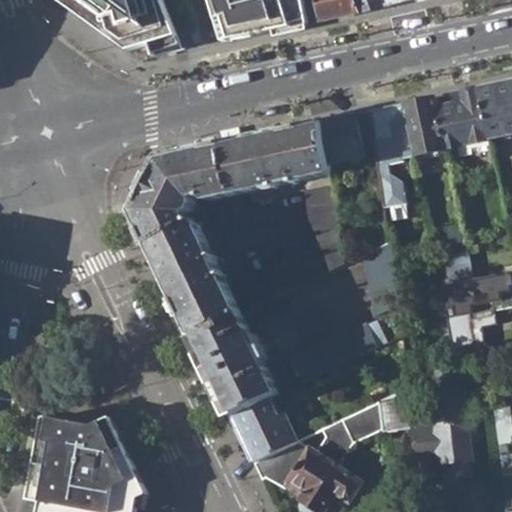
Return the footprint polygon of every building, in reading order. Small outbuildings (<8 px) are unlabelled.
[(56,0),(128,52),(140,61),(181,52),(160,0),(56,0)] [(229,41),(216,0),(208,0),(222,43),(229,41)] [(301,0),(216,0),(229,41),(256,36),(305,20),(301,0)] [(314,0),(320,22),(381,8),(377,0),(314,0)] [(511,81),(481,88),(492,140),(511,135),(511,81)] [(481,88),(435,98),(446,151),(492,140),(481,88)] [(435,98),(407,104),(419,157),(446,151),(435,98)] [(407,104),(373,111),(380,155),(388,209),(409,205),(405,185),(408,179),(398,173),(397,164),(419,157),(407,104)] [(373,111),(324,121),(331,166),(380,155),(373,111)] [(134,208),(195,337),(241,315),(199,224),(194,220),(192,222),(188,214),(193,213),(197,204),(195,199),(203,197),(212,202),(332,176),(331,166),(324,121),(161,157),(134,208)] [(241,282),(253,309),(346,266),(334,186),(305,191),(314,247),(241,282)] [(448,231),(452,252),(469,250),(464,228),(448,231)] [(367,254),(375,316),(401,308),(393,242),(367,254)] [(454,350),(486,344),(484,328),(498,326),(495,312),(511,309),(511,270),(442,286),(454,350)] [(195,337),(232,419),(272,400),(279,396),(260,358),(268,354),(261,340),(254,344),(241,315),(195,337)] [(291,359),(303,385),(377,350),(364,324),(291,359)] [(411,389),(381,403),(385,431),(385,433),(415,429),(414,428),(415,428),(414,417),(411,389)] [(441,394),(443,414),(444,425),(415,428),(414,428),(415,429),(418,464),(442,461),(441,463),(444,463),(445,477),(448,477),(449,483),(454,488),(464,487),(469,483),(470,474),(472,474),(471,462),(474,461),(472,442),(470,426),(466,392),(441,394)] [(252,463),(297,442),(298,441),(287,417),(280,419),(272,400),(232,419),(252,463)] [(343,419),(354,446),(385,431),(381,403),(343,419)] [(501,448),(511,446),(511,410),(511,408),(495,410),(501,448)] [(443,414),(414,417),(415,428),(444,425),(443,414)] [(41,418),(27,499),(44,502),(42,511),(136,511),(140,497),(148,493),(113,419),(96,427),(41,418)] [(476,425),(470,426),(472,442),(477,442),(482,437),(481,428),(476,425)] [(309,445),(288,481),(307,492),(302,500),(305,502),(302,507),(303,511),(304,511),(325,511),(338,495),(352,503),(364,482),(341,468),(347,456),(314,438),(309,445)] [(298,441),(297,442),(252,463),(260,480),(264,478),(284,491),(290,482),(288,481),(309,445),(300,440),(298,441)]
